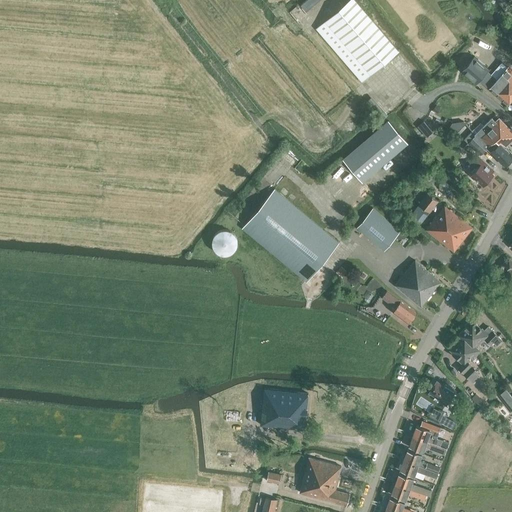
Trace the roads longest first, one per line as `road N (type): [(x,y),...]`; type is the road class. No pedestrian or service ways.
road 1 (tertiary): [(360,511),(414,368),(511,195)]
road 2 (track): [(283,156),(283,166),(376,261),(436,249),(470,268)]
road 3 (track): [(242,340),(380,351),(417,363)]
